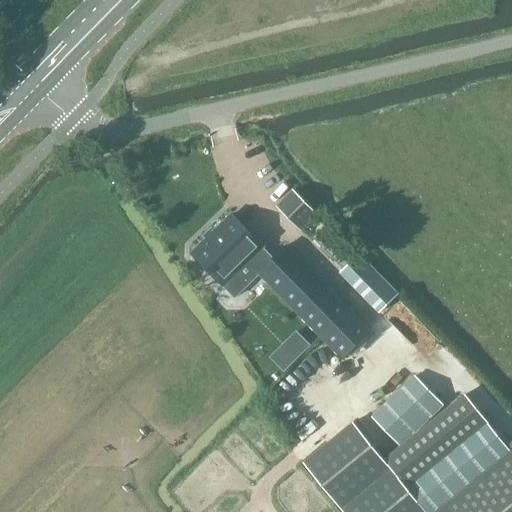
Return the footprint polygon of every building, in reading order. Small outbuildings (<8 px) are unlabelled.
[(293,191),(277,208),(302,232),(319,216),(293,191)] [(206,243),(192,256),(223,288),(236,301),(260,278),(343,361),(372,332),(288,247),(273,260),(265,248),(265,249),(232,217),(206,243)] [(360,256),(357,258),(326,226),(313,239),(345,271),(342,273),(380,314),(397,299),(399,297),(360,256)] [(296,332),(288,340),(302,354),(310,346),(296,332)] [(416,378),(374,420),(387,433),(401,448),(443,407),(430,392),(416,378)] [(464,398),(386,463),(409,491),(411,490),(488,427),(464,398)] [(303,464),(342,511),(426,511),(409,491),(386,463),(353,423),(303,464)] [(511,511),(511,449),(509,452),(488,427),(411,490),(426,511),(511,511)]
